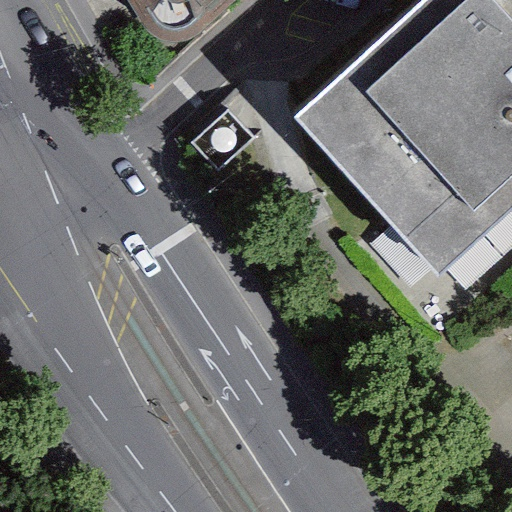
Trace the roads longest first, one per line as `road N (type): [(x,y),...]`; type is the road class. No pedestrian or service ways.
road 1 (primary): [(332,511),(108,158)]
road 2 (primary): [(0,95),(84,385)]
road 3 (residential): [(300,0),(108,158)]
road 4 (primary): [(108,158),(13,0)]
road 5 (primary): [(84,385),(176,511)]
road 6 (primary): [(0,258),(84,385)]
road 7 (primary): [(108,158),(0,82)]
